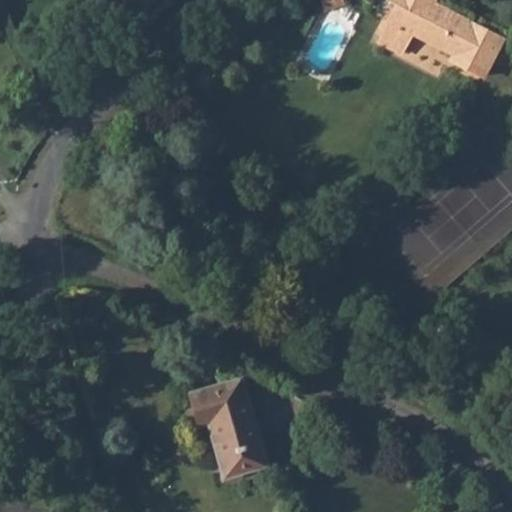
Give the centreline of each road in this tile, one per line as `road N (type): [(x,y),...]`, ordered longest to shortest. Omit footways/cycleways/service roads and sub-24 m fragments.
road 1 (residential): [(24,244),(132,285),(436,431),(511,499)]
road 2 (unclassified): [(24,244),(32,195),(59,146),(204,0)]
road 3 (unclassified): [(94,511),(27,280),(24,244)]
